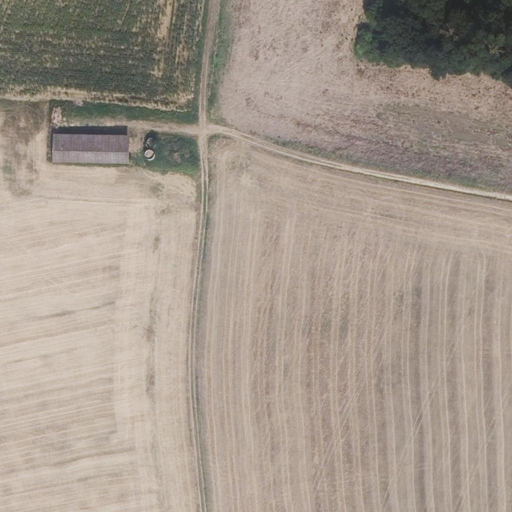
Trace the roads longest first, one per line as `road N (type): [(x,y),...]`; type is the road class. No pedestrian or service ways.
road 1 (track): [(223,0),(191,378),(205,511)]
road 2 (track): [(511,199),(294,153),(209,126)]
